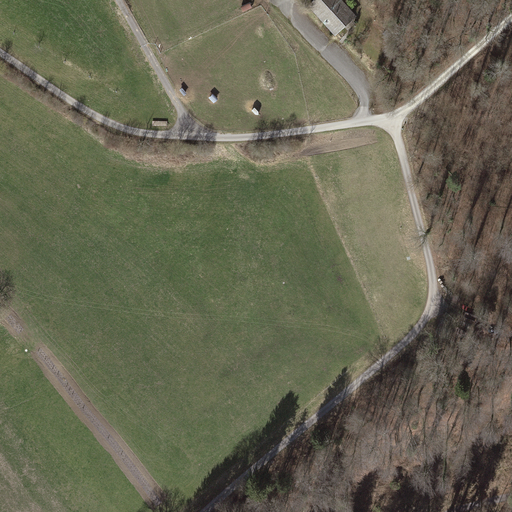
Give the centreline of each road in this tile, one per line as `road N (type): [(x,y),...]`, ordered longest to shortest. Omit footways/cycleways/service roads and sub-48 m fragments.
road 1 (track): [(205,511),(411,337),(429,311),(429,258),(392,115)]
road 2 (track): [(392,115),(250,136),(152,135),(82,109),(0,52)]
road 3 (track): [(196,137),(119,0)]
road 4 (track): [(511,14),(392,115)]
road 5 (track): [(364,121),(355,81),(286,0)]
